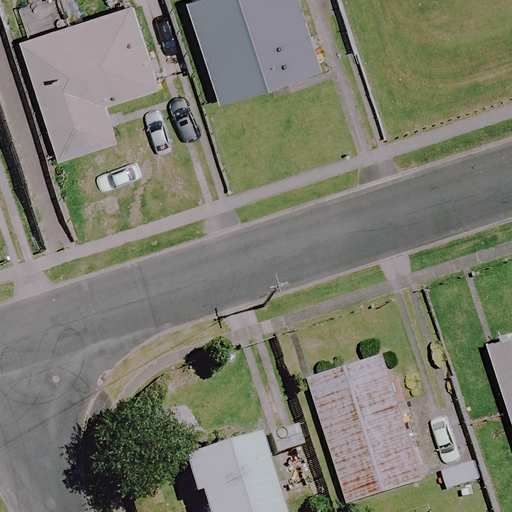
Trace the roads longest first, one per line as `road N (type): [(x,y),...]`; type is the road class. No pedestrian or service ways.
road 1 (residential): [(0,341),(511,176)]
road 2 (residential): [(0,348),(53,511)]
